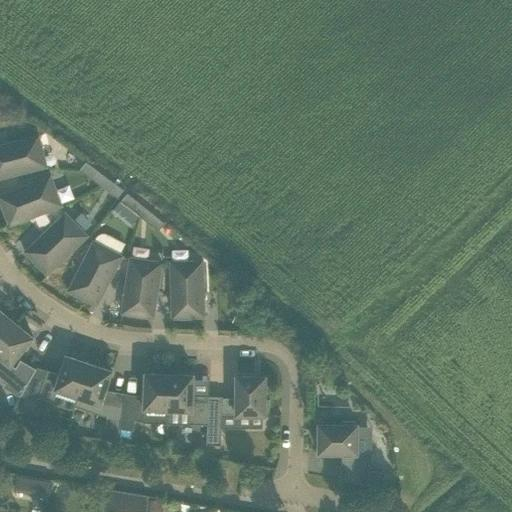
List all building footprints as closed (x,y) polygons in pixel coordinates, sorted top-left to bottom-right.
[(0,178),(47,167),(39,136),(0,145),(0,178)] [(80,170),(92,180),(99,171),(86,162),(80,170)] [(105,189),(111,181),(99,171),(92,180),(105,189)] [(50,176),(0,195),(0,201),(9,226),(62,206),(50,176)] [(124,191),(111,181),(105,189),(118,199),(124,191)] [(133,211),(140,203),(127,193),(121,201),(133,211)] [(133,211),(146,221),(152,213),(140,203),(133,211)] [(65,213),(25,252),(47,275),(87,236),(65,213)] [(152,213),(146,221),(158,231),(165,223),(152,213)] [(94,241),(68,291),(96,306),(122,256),(119,254),(125,244),(106,234),(102,233),(98,235),(96,237),(94,241)] [(130,258),(122,313),(154,318),(162,262),(130,258)] [(203,261),(170,262),(172,318),(204,317),(203,261)] [(0,340),(15,323),(0,310),(0,340)] [(0,340),(0,376),(6,381),(3,387),(19,397),(35,369),(20,360),(16,369),(10,366),(33,338),(15,323),(0,340)] [(78,397),(89,363),(67,356),(60,375),(47,371),(39,397),(53,402),(52,404),(74,411),(75,406),(78,397)] [(105,426),(119,429),(121,419),(125,393),(106,390),(112,371),(89,363),(78,397),(75,406),(107,416),(105,426)] [(121,419),(119,429),(134,431),(135,421),(143,422),(167,423),(168,410),(170,374),(146,373),(145,397),(125,393),(121,419)] [(168,410),(167,423),(207,425),(209,396),(193,395),(193,375),(170,374),(168,410)] [(223,397),(209,396),(207,425),(206,442),(221,442),(222,414),(236,414),(236,415),(265,416),(266,413),(269,413),(269,400),(266,400),(266,377),(237,376),(236,398),(223,398),(223,397)] [(319,424),(319,454),(342,454),(342,465),(341,465),(338,479),(366,484),(382,487),(384,472),(372,470),(372,454),(357,454),(358,425),(355,425),(355,421),(342,421),(342,425),(319,424)] [(22,472),(18,485),(46,495),(51,483),(22,472)] [(125,493),(124,511),(146,511),(147,497),(125,493)] [(37,495),(35,508),(47,510),(49,497),(37,495)] [(161,511),(161,501),(148,501),(148,511),(161,511)]
